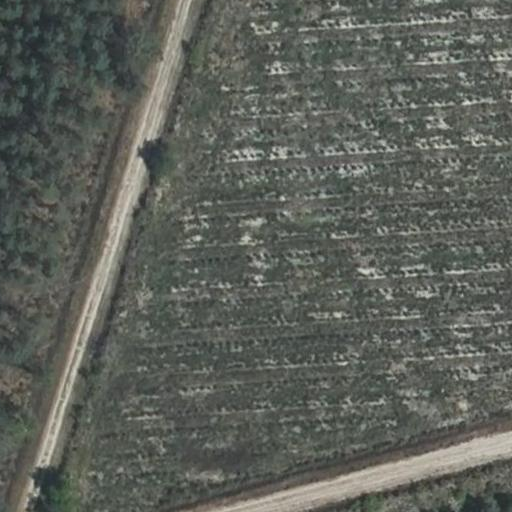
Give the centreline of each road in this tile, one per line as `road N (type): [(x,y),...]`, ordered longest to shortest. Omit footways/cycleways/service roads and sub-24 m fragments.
road 1 (track): [(47,511),(202,0)]
road 2 (track): [(235,511),(511,439)]
